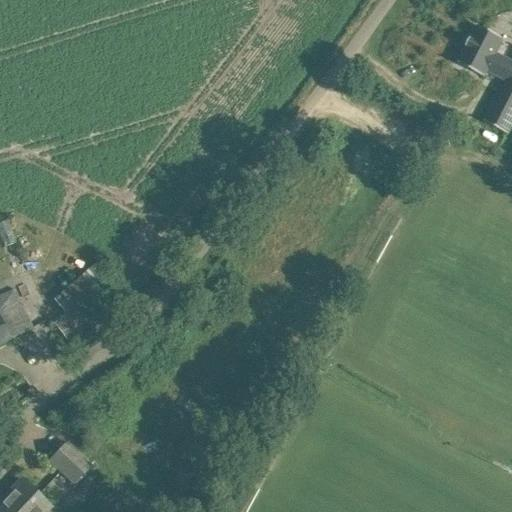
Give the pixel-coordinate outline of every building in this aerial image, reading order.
[(484,122),(508,134),(511,126),(511,62),(496,54),(503,39),(477,26),(471,39),(470,38),(465,47),(466,47),(458,64),(484,77),(487,71),(505,80),(484,122)] [(127,291),(114,276),(100,260),(56,298),(67,311),(53,324),(69,342),(127,291)] [(0,343),(32,329),(14,289),(0,295),(0,343)] [(49,462),(71,482),(88,464),(66,444),(49,462)] [(182,484),(196,493),(209,473),(195,464),(182,484)] [(44,511),(49,507),(35,493),(20,480),(0,501),(0,511),(44,511)]
